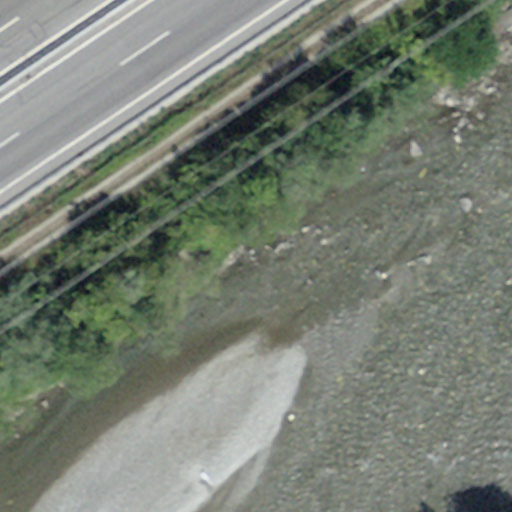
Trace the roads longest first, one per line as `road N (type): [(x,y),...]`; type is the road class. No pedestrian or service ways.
road 1 (track): [(0,272),(397,0)]
road 2 (motorway): [(0,150),(224,0)]
